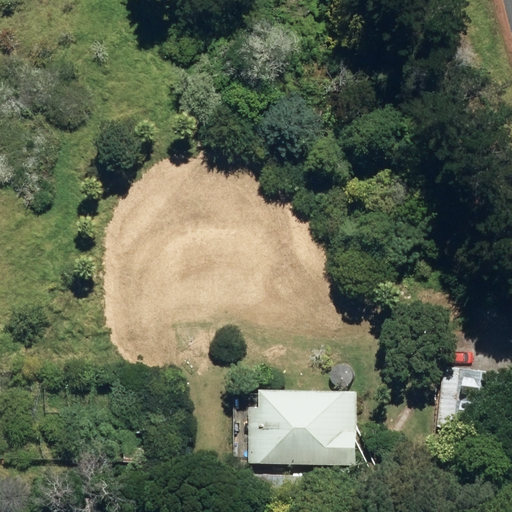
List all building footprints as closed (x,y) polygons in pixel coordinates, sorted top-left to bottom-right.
[(442,428),(489,435),(497,374),(450,368),(442,428)] [(257,464),(366,466),(367,392),(271,390),(270,408),(258,408),(257,464)] [(128,419),(128,433),(147,433),(148,419),(128,419)] [(128,449),(128,464),(148,464),(147,448),(128,449)] [(258,503),(309,504),(309,476),(258,476),(258,503)]
